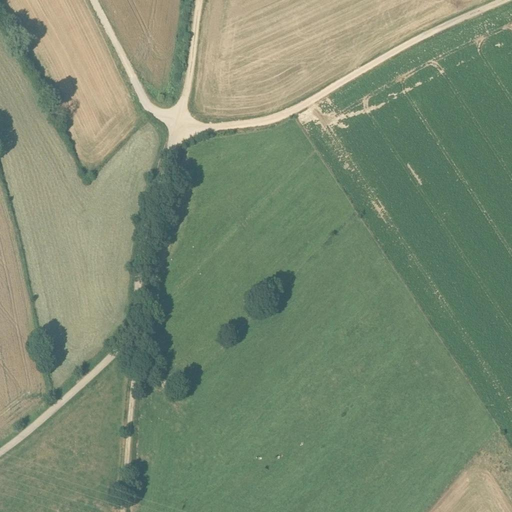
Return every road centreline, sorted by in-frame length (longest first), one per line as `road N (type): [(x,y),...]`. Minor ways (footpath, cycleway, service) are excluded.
road 1 (track): [(503,0),(431,31),(283,116),(210,128),(177,123)]
road 2 (track): [(177,123),(141,245),(135,331)]
road 3 (track): [(0,453),(135,331)]
road 4 (track): [(135,331),(122,511)]
road 5 (track): [(177,123),(145,104),(94,0)]
road 6 (track): [(199,0),(177,123)]
